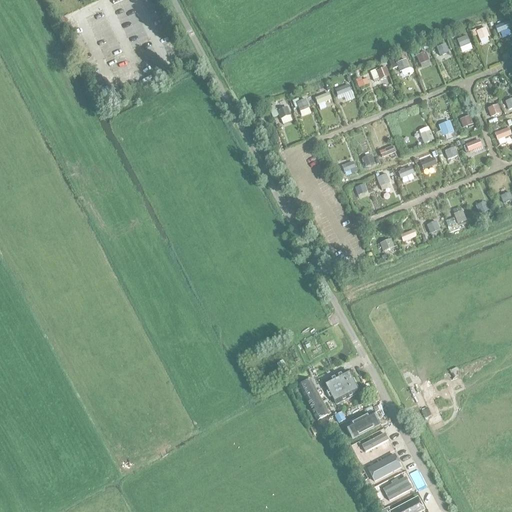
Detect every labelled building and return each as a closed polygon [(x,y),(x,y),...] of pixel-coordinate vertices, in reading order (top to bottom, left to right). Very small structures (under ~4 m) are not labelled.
[(495,27),(498,34),(511,29),(508,22),(495,27)] [(476,32),(480,41),(489,37),(486,29),(476,32)] [(467,37),(457,41),(460,49),(470,45),(467,37)] [(436,48),(440,57),(449,53),(446,45),(436,48)] [(417,56),(420,65),(429,61),(426,53),(417,56)] [(396,64),(400,73),(409,69),(406,60),(396,64)] [(375,72),(379,81),(390,77),(386,69),(375,72)] [(358,83),(359,89),(369,85),(367,80),(358,83)] [(335,91),(337,98),(351,92),(349,86),(335,91)] [(315,99),(318,105),(331,100),(329,93),(315,99)] [(296,104),(300,112),(309,109),(306,100),(296,104)] [(487,109),(491,118),(500,114),(497,105),(487,109)] [(290,116),(287,108),(277,112),(280,120),(290,116)] [(473,125),(470,117),(460,120),(463,129),(473,125)] [(454,133),(450,124),(440,128),(443,137),(454,133)] [(511,136),(508,129),(495,135),(497,142),(511,136)] [(420,136),(423,145),(434,141),(430,132),(420,136)] [(465,146),(468,153),(482,147),(479,141),(465,146)] [(382,159),(395,153),(392,147),(379,152),(382,159)] [(454,148),(444,152),(448,160),(457,157),(454,148)] [(375,164),(372,156),(362,159),(365,168),(375,164)] [(437,165),(434,159),(421,164),(423,170),(437,165)] [(353,162),(342,167),(344,174),(356,169),(353,162)] [(398,173),(401,180),(414,175),(411,168),(398,173)] [(376,179),(380,187),(389,184),(386,175),(376,179)] [(368,193),(364,185),(354,189),(358,197),(368,193)] [(500,196),(503,204),(511,200),(511,198),(510,193),(500,196)] [(479,215),(489,211),(485,203),(476,207),(479,215)] [(463,222),(472,218),(469,211),(460,214),(463,222)] [(427,226),(430,235),(440,231),(436,222),(427,226)] [(400,236),(403,243),(417,238),(414,231),(400,236)] [(391,240),(380,244),(383,253),(394,248),(391,240)] [(328,389),(337,407),(361,395),(351,377),(328,389)] [(310,381),(299,387),(317,421),(327,416),(310,381)] [(374,415),(347,428),(354,442),(380,428),(374,415)] [(385,436),(363,448),(367,455),(389,443),(385,436)] [(345,437),(340,440),(345,450),(350,447),(345,437)] [(395,457),(370,470),(378,483),(403,470),(395,457)] [(356,471),(362,468),(357,458),(351,461),(356,471)] [(362,482),(368,479),(362,468),(357,471),(362,482)] [(368,492),(373,489),(368,480),(362,482),(368,492)] [(384,492),(390,504),(413,492),(407,480),(384,492)] [(425,511),(419,500),(395,511),(425,511)] [(379,501),(374,503),(378,511),(381,511),(384,510),(379,501)]
